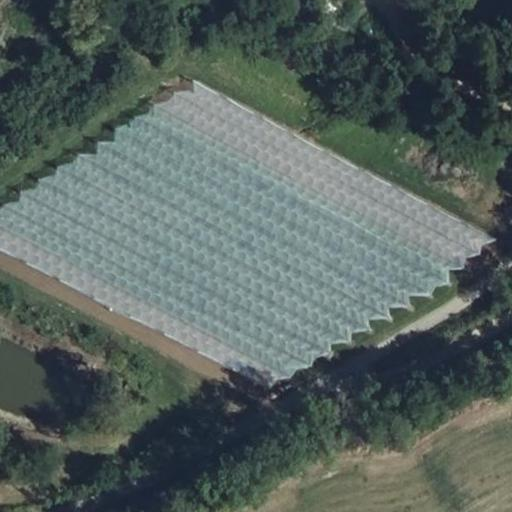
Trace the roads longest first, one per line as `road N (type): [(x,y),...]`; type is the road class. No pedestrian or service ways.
road 1 (unclassified): [(511,261),(499,285),(343,380),(123,478),(16,511)]
road 2 (track): [(511,319),(359,388),(343,380)]
